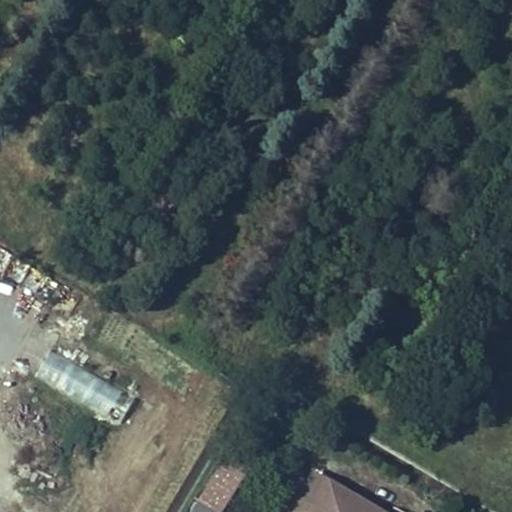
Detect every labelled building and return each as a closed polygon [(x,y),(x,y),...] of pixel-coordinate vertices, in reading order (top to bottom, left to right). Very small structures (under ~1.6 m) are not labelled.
[(125,350),(135,331),(106,316),(96,335),(125,350)] [(132,355),(188,390),(199,372),(143,337),(132,355)] [(36,381),(130,425),(142,398),(48,354),(36,381)] [(203,504),(215,511),(220,511),(255,459),(238,449),(203,504)] [(328,452),(292,511),(375,511),(345,494),(359,471),(328,452)] [(215,511),(203,504),(199,502),(192,511),(215,511)]
